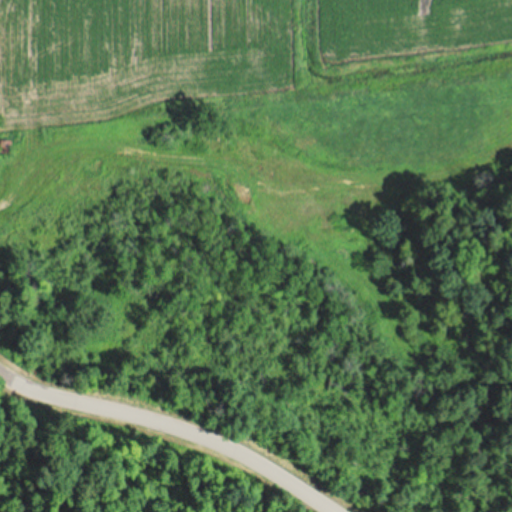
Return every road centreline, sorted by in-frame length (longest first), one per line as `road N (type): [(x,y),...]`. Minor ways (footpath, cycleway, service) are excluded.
road 1 (residential): [(335,511),(209,438),(34,389),(0,370)]
road 2 (track): [(0,200),(62,146),(166,153)]
